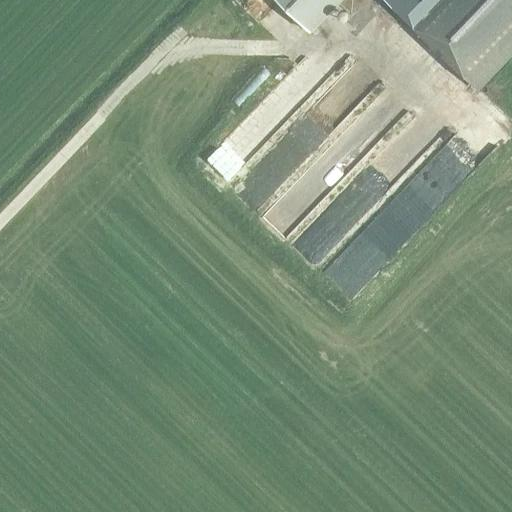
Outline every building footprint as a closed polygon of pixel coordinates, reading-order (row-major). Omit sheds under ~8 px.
[(339,0),(277,0),(309,31),(339,0)] [(511,0),(385,0),(400,15),(477,89),(511,52),(511,0)] [(269,205),(292,225),(326,187),(335,189),(349,174),(355,149),(375,126),(378,110),(352,104),(377,75),(366,65),(359,64),(347,53),(330,73),(334,77),(333,83),(305,114),(308,101),(302,100),(278,79),(234,130),(258,151),(260,142),(289,109),(283,132),(232,190),(251,207),(295,157),(304,165),(269,205)] [(426,106),(415,124),(435,137),(447,119),(426,106)] [(342,251),(364,271),(408,223),(402,217),(438,178),(422,163),(342,251)]
